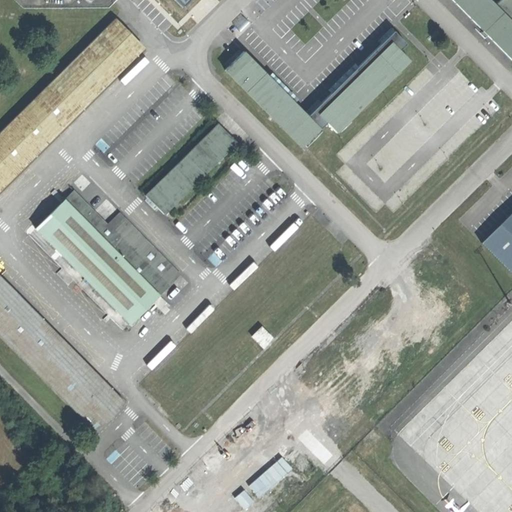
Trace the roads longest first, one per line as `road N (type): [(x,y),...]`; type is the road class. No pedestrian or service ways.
road 1 (unclassified): [(387,262),(135,511)]
road 2 (unclassified): [(238,0),(210,28),(197,56),(211,82),(387,262)]
road 3 (unclassified): [(387,262),(511,140)]
road 4 (unclassified): [(426,0),(511,86)]
